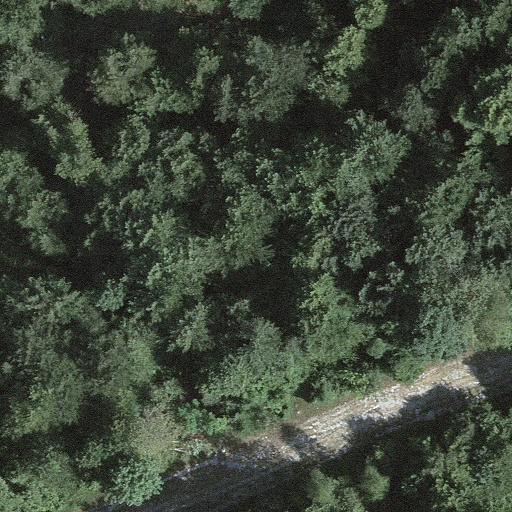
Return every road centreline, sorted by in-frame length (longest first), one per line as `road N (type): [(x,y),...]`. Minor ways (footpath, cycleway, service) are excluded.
road 1 (track): [(188,511),(363,420),(511,361)]
road 2 (track): [(234,0),(0,74)]
